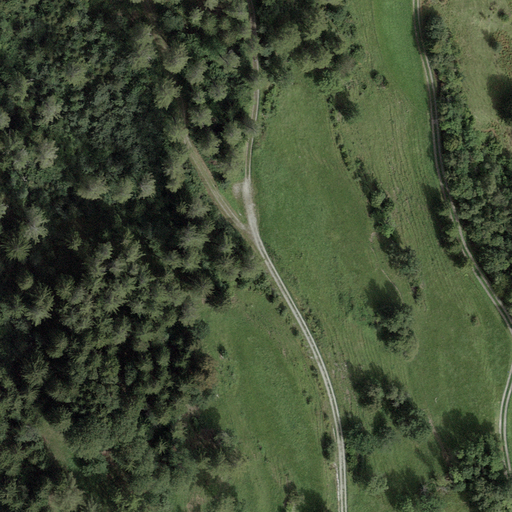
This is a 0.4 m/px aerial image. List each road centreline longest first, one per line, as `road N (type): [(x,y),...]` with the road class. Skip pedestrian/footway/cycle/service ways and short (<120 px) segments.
road 1 (track): [(348,511),(336,405),(259,241),(217,197),(187,138),(149,0)]
road 2 (track): [(417,0),(446,198),(474,271),(511,324)]
road 3 (track): [(259,241),(250,169),(250,0)]
